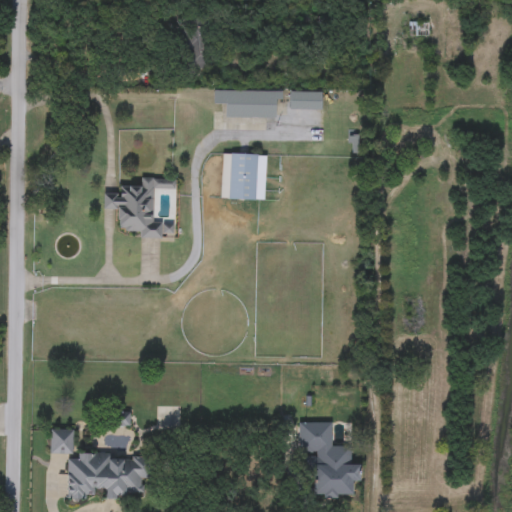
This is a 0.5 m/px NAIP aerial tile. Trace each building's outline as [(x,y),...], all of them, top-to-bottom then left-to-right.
[(428,22),(428,37),(408,37),(408,22),(428,22)] [(213,105),(214,90),(280,93),(279,118),(220,117),(221,105),(213,105)] [(321,93),(321,110),(289,110),(289,93),(321,93)] [(220,199),(221,154),(265,155),(264,200),(220,199)] [(174,179),(174,192),(156,192),(156,217),(171,217),(171,238),(140,238),(140,232),(118,232),(118,210),(107,210),(104,210),(104,194),(107,194),(119,194),(119,187),(141,187),(141,179),(174,179)] [(331,446),(350,446),(350,464),(360,464),(360,482),(353,482),(353,498),(304,498),(303,423),(330,422),(331,446)] [(50,454),(50,430),(73,430),(73,454),(50,454)] [(68,456),(147,458),(145,497),(105,496),(105,491),(95,491),(95,500),(66,499),(68,456)]
